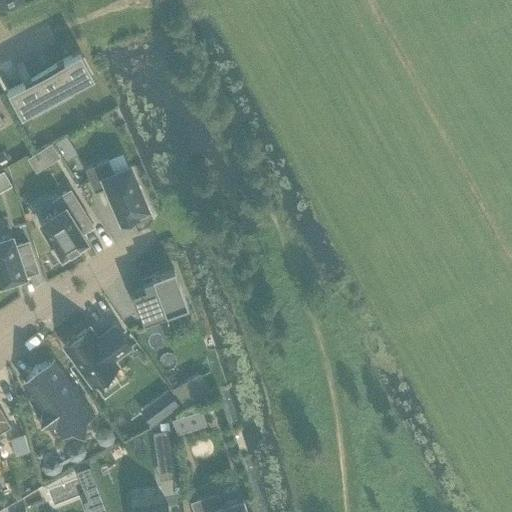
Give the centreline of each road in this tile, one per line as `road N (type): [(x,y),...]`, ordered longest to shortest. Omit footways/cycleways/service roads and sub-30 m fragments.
road 1 (unknown): [(511,110),(336,199)]
road 2 (residential): [(0,339),(153,236)]
